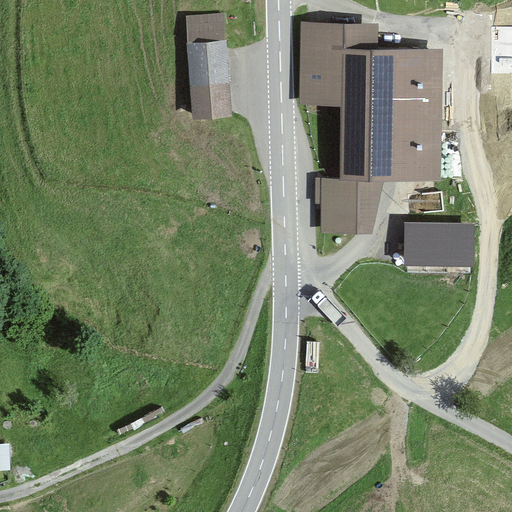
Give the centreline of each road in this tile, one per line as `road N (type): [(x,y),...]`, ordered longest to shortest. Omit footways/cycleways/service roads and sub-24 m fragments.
road 1 (unclassified): [(511,443),(404,386),(285,271)]
road 2 (secondary): [(285,271),(277,0)]
road 3 (secondary): [(241,511),(279,395),(285,271)]
